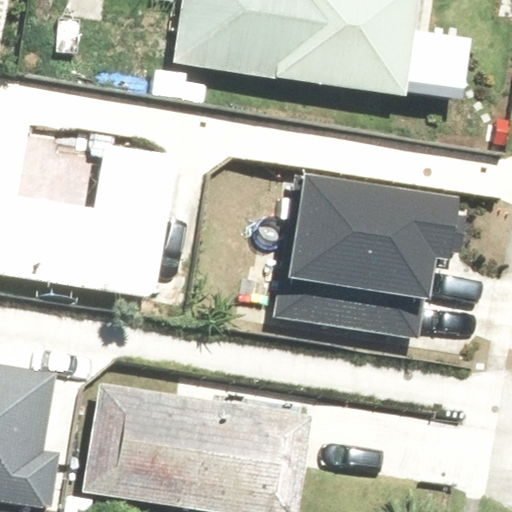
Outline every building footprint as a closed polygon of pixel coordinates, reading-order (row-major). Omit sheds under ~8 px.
[(172,0),(162,68),(391,104),(407,0),(172,0)] [(0,121),(0,281),(139,304),(163,160),(92,149),(84,198),(36,190),(34,204),(5,200),(18,125),(0,121)] [(445,206),(286,179),(279,220),(266,218),(257,267),(271,269),(262,318),(409,344),(422,268),(434,270),(437,255),(448,257),(455,221),(443,219),(445,206)] [(0,507),(28,511),(40,511),(49,458),(34,455),(46,378),(0,370),(0,507)] [(91,387),(72,496),(163,511),(285,511),(301,423),(91,387)]
